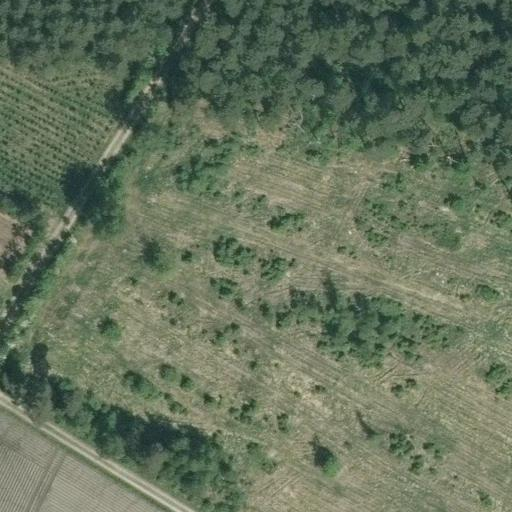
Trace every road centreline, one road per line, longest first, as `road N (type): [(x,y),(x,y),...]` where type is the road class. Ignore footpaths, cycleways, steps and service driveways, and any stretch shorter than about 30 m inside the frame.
road 1 (track): [(0,338),(214,0)]
road 2 (track): [(172,511),(0,407)]
